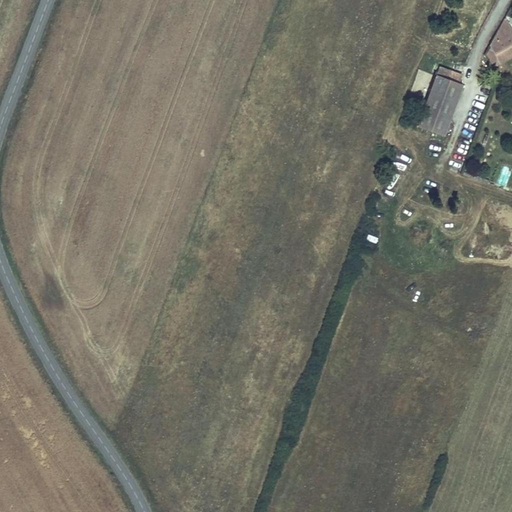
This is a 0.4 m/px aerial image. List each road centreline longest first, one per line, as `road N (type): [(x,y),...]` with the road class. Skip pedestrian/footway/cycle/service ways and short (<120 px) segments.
road 1 (secondary): [(144,511),(38,340),(0,258)]
road 2 (secondary): [(0,124),(47,0)]
